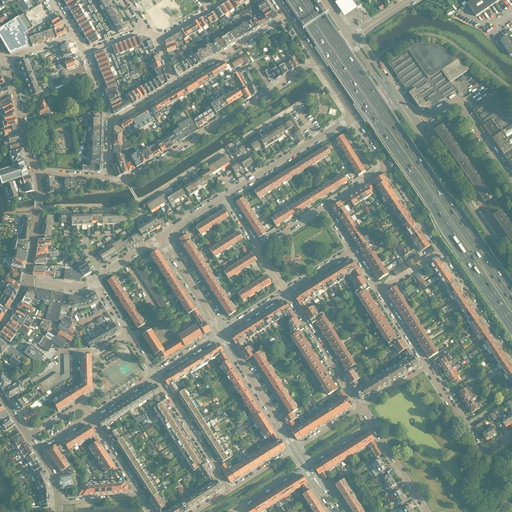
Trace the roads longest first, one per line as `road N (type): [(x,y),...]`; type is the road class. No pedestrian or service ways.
road 1 (motorway): [(292,0),(511,321)]
road 2 (motorway): [(511,298),(307,0)]
road 3 (residential): [(106,177),(114,183),(138,173),(316,60)]
road 4 (tertiary): [(225,195),(354,116)]
road 5 (unclassified): [(511,180),(457,102),(417,125)]
road 6 (residential): [(225,195),(257,247),(324,206)]
road 7 (tertiary): [(295,449),(220,332)]
road 8 (tertiary): [(511,265),(432,151)]
road 9 (residential): [(286,292),(360,408)]
road 10 (residential): [(228,490),(154,374)]
road 11 (residential): [(427,366),(479,449),(511,435)]
road 12 (residential): [(286,15),(174,83)]
road 13 (residential): [(442,248),(511,351)]
